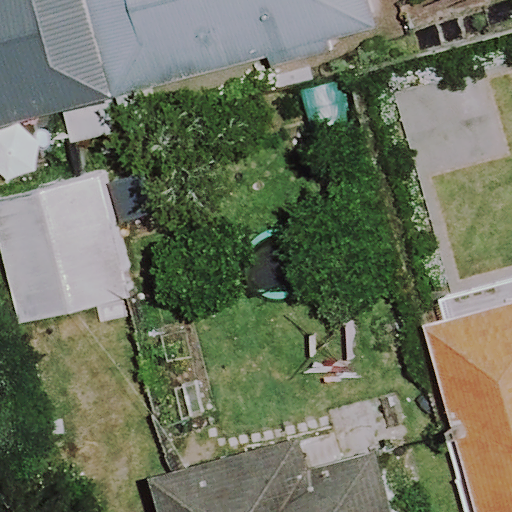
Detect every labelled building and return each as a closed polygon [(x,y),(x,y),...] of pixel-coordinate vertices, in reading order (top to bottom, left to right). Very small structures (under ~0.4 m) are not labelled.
[(0,0),(0,128),(120,97),(94,0),(0,0)] [(94,0),(120,97),(380,28),(373,0),(94,0)] [(87,183),(0,203),(29,324),(116,303),(87,183)] [(511,511),(511,302),(440,321),(488,511),(511,511)] [(315,471),(309,445),(170,480),(178,511),(406,511),(392,452),(315,471)]
